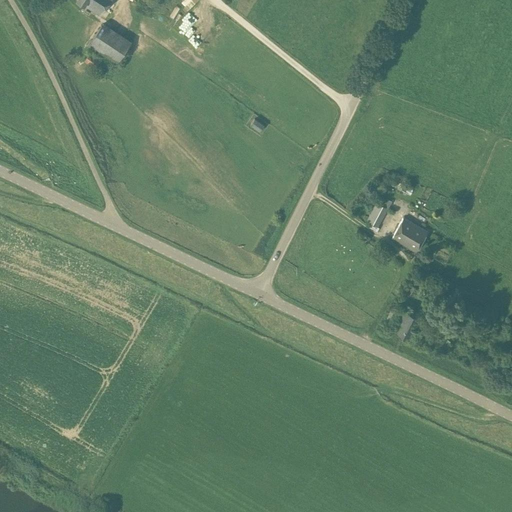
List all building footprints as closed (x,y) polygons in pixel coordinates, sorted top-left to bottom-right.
[(110,0),(75,0),(84,6),(85,5),(101,15),(110,0)] [(190,38),(204,17),(192,9),(177,30),(190,38)] [(129,40),(101,21),(86,43),(114,62),(129,40)] [(204,29),(207,33),(215,26),(212,22),(204,29)] [(203,25),(191,39),(194,42),(206,27),(203,25)] [(111,65),(90,50),(84,60),(104,74),(111,65)] [(264,125),(254,118),(250,124),(259,131),(264,125)] [(413,188),(399,182),(397,188),(411,194),(413,188)] [(388,208),(377,202),(367,220),(378,227),(388,208)] [(427,231),(403,218),(392,237),(416,250),(427,231)] [(420,283),(412,278),(405,290),(402,296),(412,301),(417,293),(415,292),(420,283)] [(436,299),(431,297),(428,303),(441,310),(445,302),(437,298),(436,299)] [(401,310),(393,306),(384,323),(392,328),(401,310)] [(420,318),(405,311),(394,333),(409,340),(420,318)]
